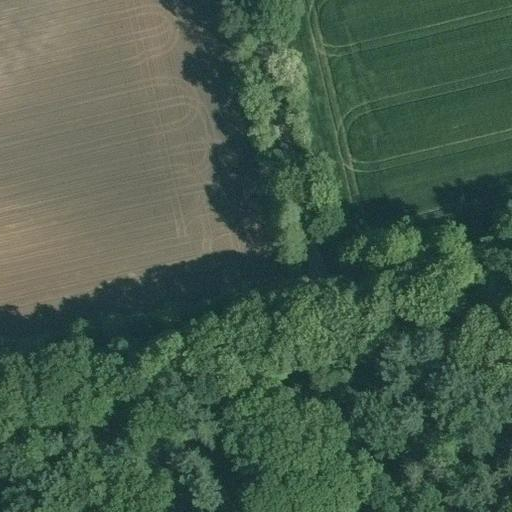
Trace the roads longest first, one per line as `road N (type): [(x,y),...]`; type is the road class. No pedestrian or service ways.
road 1 (unclassified): [(0,367),(322,291)]
road 2 (unclassified): [(322,291),(250,0)]
road 3 (unclassified): [(322,291),(511,247)]
